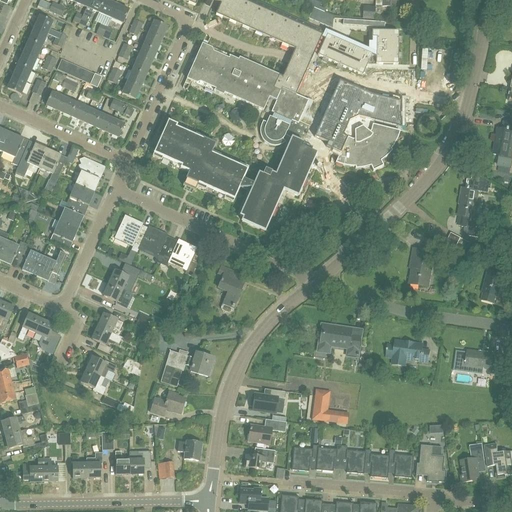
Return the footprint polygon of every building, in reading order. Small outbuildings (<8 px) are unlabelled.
[(89,0),(86,8),(98,13),(104,0),(89,0)] [(104,0),(98,13),(110,18),(116,5),(104,0)] [(181,0),(196,6),(198,0),(212,0),(221,4),(216,15),(295,50),(293,53),(290,60),(289,63),(282,78),(279,76),(273,89),(281,92),(282,88),(296,94),(308,68),(321,37),(324,32),(251,0),(181,0)] [(315,0),(313,7),(325,12),(326,9),(320,6),(322,0),(315,0)] [(53,3),(52,5),(49,11),(55,14),(59,5),(53,3)] [(65,8),(59,5),(55,14),(62,17),(65,8)] [(123,24),(129,11),(116,5),(110,18),(123,24)] [(375,7),(364,6),(363,18),(375,19),(375,7)] [(334,16),(325,12),(313,7),(308,18),(333,29),(334,16)] [(76,13),(72,24),(78,27),(83,16),(76,13)] [(89,19),(83,16),(78,27),(84,29),(85,27),(89,19)] [(53,23),(39,17),(33,29),(47,35),(53,23)] [(135,20),(132,27),(140,31),(143,24),(135,20)] [(154,22),(149,34),(162,40),(167,28),(154,22)] [(96,35),(103,37),(103,36),(103,35),(107,27),(101,24),(96,35)] [(113,30),(107,27),(103,35),(103,36),(110,38),(113,30)] [(138,37),(140,31),(132,27),(129,33),(138,37)] [(42,47),(47,35),(33,29),(28,41),(42,47)] [(58,32),(55,39),(64,43),(67,36),(58,32)] [(326,36),(317,56),(362,76),(368,62),(375,65),(397,65),(398,32),(371,32),(371,39),(375,39),(375,58),(371,57),(371,55),(326,36)] [(149,34),(143,46),(156,52),(162,40),(149,34)] [(53,45),(62,49),(64,43),(55,39),(53,45)] [(28,41),(23,53),(37,59),(42,47),(28,41)] [(273,89),(279,76),(239,58),(238,61),(229,57),(228,59),(213,53),(212,49),(206,47),(208,43),(204,41),(185,84),(189,85),(191,82),(196,84),(200,83),(215,89),(214,92),(223,96),(224,94),(271,114),(270,116),(284,122),(296,94),(282,88),(281,92),(273,89)] [(124,44),(121,51),(130,55),(133,48),(124,44)] [(143,46),(138,58),(151,64),(156,52),(143,46)] [(127,61),(130,55),(121,51),(118,57),(127,61)] [(23,53),(18,65),(31,71),(37,59),(23,53)] [(48,56),(45,63),(54,67),(57,60),(48,56)] [(138,58),(133,70),(146,76),(151,64),(138,58)] [(57,70),(62,73),(67,63),(61,60),(57,70)] [(51,73),(54,67),(45,63),(42,69),(51,73)] [(62,73),(67,75),(68,76),(73,65),(67,63),(62,73)] [(18,65),(12,77),(26,83),(31,71),(18,65)] [(68,76),(74,78),(79,68),(73,65),(68,76)] [(74,78),(80,81),(84,70),(79,68),(74,78)] [(113,68),(110,75),(119,79),(122,72),(113,68)] [(80,81),(85,83),(90,73),(84,70),(80,81)] [(133,70),(127,82),(140,88),(146,76),(133,70)] [(85,83),(91,86),(96,75),(90,73),(85,83)] [(62,75),(61,77),(56,74),(50,89),(57,92),(60,84),(63,85),(62,87),(68,90),(71,81),(65,79),(67,77),(62,75)] [(102,78),(96,75),(91,86),(97,88),(102,78)] [(117,84),(119,79),(110,75),(108,81),(117,84)] [(21,95),(26,83),(12,77),(7,89),(21,95)] [(37,80),(34,86),(43,90),(46,84),(37,80)] [(78,84),(71,81),(68,90),(74,93),(78,84)] [(135,100),(140,88),(127,82),(122,95),(135,100)] [(396,133),(396,131),(369,125),(370,120),(400,128),(400,109),(399,107),(399,105),(398,103),(396,102),(394,102),(372,96),(345,84),(344,84),(342,84),(340,85),(339,85),(337,87),(336,88),(315,138),(328,143),(326,147),(340,154),(337,160),(338,161),(339,162),(341,162),(342,162),(344,163),(343,166),(345,167),(348,167),(350,168),(353,168),(356,168),(356,166),(357,166),(358,166),(360,166),(361,166),(362,165),(363,169),(364,169),(366,168),(367,168),(369,167),(370,167),(373,172),(383,167),(381,162),(382,161),(383,160),(384,159),(385,158),(387,157),(384,154),(385,154),(386,153),(387,152),(388,151),(389,150),(390,151),(392,149),(393,147),(395,144),(396,142),(397,140),(394,138),(394,137),(395,135),(395,134),(396,133)] [(40,97),(43,90),(34,86),(32,93),(33,93),(29,103),(35,106),(40,96),(40,97)] [(85,98),(91,100),(95,92),(89,89),(85,98)] [(98,103),(102,95),(95,92),(91,100),(98,103)] [(51,93),(51,94),(45,107),(58,112),(64,99),(51,93)] [(13,103),(15,103),(16,103),(17,103),(17,102),(18,102),(18,101),(19,101),(19,100),(19,99),(19,98),(19,97),(19,96),(18,96),(18,95),(17,95),(17,94),(16,94),(15,94),(14,94),(13,94),(12,95),(11,96),(11,97),(10,97),(10,98),(10,99),(10,100),(10,101),(11,101),(11,102),(12,102),(13,102),(13,103)] [(58,112),(70,117),(76,104),(64,99),(58,112)] [(119,102),(113,100),(110,108),(115,111),(119,102)] [(126,105),(119,102),(115,111),(122,114),(126,105)] [(70,117),(82,123),(88,109),(76,104),(70,117)] [(82,123),(94,128),(99,114),(88,109),(82,123)] [(94,128),(105,133),(111,120),(99,114),(94,128)] [(118,139),(124,125),(111,120),(105,133),(118,139)] [(177,126),(168,122),(162,136),(160,141),(153,157),(162,161),(163,159),(181,167),(180,169),(189,173),(183,186),(187,188),(190,189),(195,191),(197,187),(206,191),(207,189),(225,197),(224,199),(233,203),(240,188),(251,192),(253,188),(242,184),(249,168),(240,164),(239,166),(220,158),(221,156),(213,152),(217,143),(204,138),(196,134),(195,137),(176,128),(177,126)] [(497,129),(496,135),(493,155),(502,157),(502,159),(499,159),(498,165),(499,165),(498,167),(511,169),(511,167),(511,162),(511,160),(511,161),(511,158),(511,138),(511,139),(511,133),(511,124),(503,123),(502,130),(497,129)] [(0,129),(0,151),(2,153),(10,134),(0,129)] [(10,134),(2,153),(15,158),(12,164),(18,166),(25,150),(20,148),(23,139),(10,134)] [(259,175),(253,188),(251,192),(240,217),(243,219),(242,222),(264,232),(283,190),(297,197),(316,154),(301,148),(303,144),(292,139),(273,182),(259,175)] [(25,150),(18,166),(24,169),(25,168),(26,170),(31,172),(33,172),(35,167),(39,169),(47,150),(29,142),(25,150)] [(73,148),(70,155),(74,157),(76,158),(79,151),(77,150),(73,148)] [(47,150),(39,169),(52,175),(50,180),(56,183),(58,178),(63,167),(57,165),(61,156),(47,150)] [(81,172),(75,185),(94,193),(100,181),(91,177),(97,165),(83,159),(81,160),(79,161),(81,165),(78,166),(81,172)] [(490,189),(491,184),(491,183),(473,170),(471,182),(469,182),(468,189),(463,189),(458,216),(460,217),(459,226),(461,227),(470,229),(468,236),(478,238),(480,225),(475,224),(476,219),(474,219),(478,192),(488,194),(489,189),(490,189)] [(67,202),(67,204),(77,208),(80,203),(88,207),(94,193),(75,185),(67,202)] [(29,192),(25,204),(39,199),(29,192)] [(25,207),(37,212),(39,207),(31,204),(25,207)] [(58,222),(78,231),(83,217),(75,214),(77,208),(67,204),(66,205),(64,209),(58,222)] [(28,219),(33,221),(37,213),(30,210),(28,219)] [(11,211),(7,219),(13,222),(17,214),(11,211)] [(137,253),(139,251),(138,250),(143,240),(137,238),(142,226),(143,225),(124,216),(114,239),(132,248),(131,251),(137,253)] [(50,241),(61,246),(63,240),(72,244),(78,231),(58,222),(55,220),(52,227),(55,229),(50,241)] [(138,250),(139,251),(156,259),(155,262),(160,264),(161,265),(162,261),(167,251),(161,249),(166,237),(167,236),(149,227),(148,229),(143,240),(138,250)] [(470,243),(460,238),(456,247),(466,252),(468,248),(470,243)] [(191,277),(197,265),(191,263),(194,254),(195,254),(197,249),(178,240),(177,242),(172,254),(167,251),(162,261),(161,265),(160,264),(159,268),(165,271),(168,264),(186,272),(185,274),(191,277)] [(6,241),(0,253),(0,261),(11,266),(14,258),(20,260),(24,249),(26,245),(20,242),(18,247),(6,241)] [(24,249),(20,260),(25,263),(22,271),(35,277),(43,258),(31,252),(33,248),(35,243),(30,241),(28,245),(26,245),(24,249)] [(470,243),(468,248),(466,252),(472,256),(478,245),(471,241),(470,243)] [(440,255),(441,248),(424,245),(423,252),(414,251),(412,265),(413,266),(410,285),(428,288),(434,254),(440,255)] [(219,250),(215,258),(222,261),(225,254),(219,250)] [(43,258),(35,277),(54,285),(62,266),(67,255),(59,252),(54,262),(43,258)] [(238,297),(244,284),(230,279),(233,273),(221,268),(218,274),(223,276),(218,289),(228,293),(222,306),(232,310),(237,297),(238,297)] [(482,293),(484,294),(482,301),(493,304),(495,297),(497,297),(502,276),(504,276),(506,270),(495,268),(494,273),(488,272),(482,293)] [(154,278),(140,271),(137,276),(152,283),(154,278)] [(114,272),(108,284),(122,290),(126,280),(129,282),(128,283),(133,286),(135,281),(114,272)] [(117,300),(122,290),(108,284),(102,297),(123,307),(125,302),(120,299),(120,301),(117,300)] [(0,333),(2,334),(4,329),(14,308),(1,303),(0,304),(0,324),(1,325),(0,327),(0,333)] [(149,324),(148,326),(176,328),(180,317),(166,311),(161,322),(152,317),(151,319),(152,319),(150,323),(149,324)] [(141,314),(138,321),(137,322),(148,327),(148,326),(149,324),(150,323),(152,319),(151,319),(141,314)] [(26,330),(35,334),(41,320),(29,315),(20,336),(25,338),(27,333),(25,332),(26,330)] [(97,328),(118,338),(121,332),(119,331),(123,323),(113,319),(112,322),(102,318),(97,328)] [(45,347),(55,326),(41,320),(35,334),(46,339),(45,341),(43,340),(41,345),(45,347)] [(146,332),(148,327),(137,322),(135,327),(146,332)] [(352,330),(322,326),(321,330),(318,351),(318,352),(319,349),(329,351),(329,346),(357,350),(356,357),(359,358),(358,357),(361,336),(351,334),(352,330)] [(111,340),(116,342),(118,338),(97,328),(92,341),(99,344),(97,349),(108,354),(111,349),(105,346),(109,337),(112,338),(111,340)] [(12,332),(7,342),(8,342),(2,355),(1,356),(5,358),(7,355),(8,355),(17,334),(12,332)] [(386,358),(393,359),(392,365),(405,367),(406,360),(428,364),(430,351),(422,350),(423,345),(395,341),(395,346),(388,344),(386,358)] [(82,345),(81,350),(91,353),(93,348),(82,345)] [(179,350),(178,354),(170,352),(161,383),(177,388),(182,372),(183,372),(185,366),(192,368),(190,373),(208,378),(213,359),(196,354),(194,359),(188,357),(189,353),(179,350)] [(498,376),(500,362),(493,361),(494,355),(468,351),(466,367),(492,371),(491,375),(498,376)] [(17,369),(29,366),(28,360),(26,354),(14,357),(14,358),(13,359),(15,368),(17,368),(17,369)] [(89,366),(86,372),(105,380),(108,372),(114,374),(117,367),(90,356),(87,365),(89,366)] [(122,369),(138,377),(140,377),(141,372),(125,364),(122,369)] [(30,370),(44,376),(46,371),(33,365),(30,370)] [(0,372),(0,386),(12,383),(8,370),(0,372)] [(86,372),(81,384),(94,390),(93,392),(103,396),(106,390),(101,388),(105,380),(86,372)] [(16,401),(12,383),(0,386),(0,403),(0,405),(16,401)] [(251,398),(250,407),(253,407),(252,411),(275,414),(277,399),(284,400),(284,392),(271,390),(270,397),(255,395),(254,398),(251,398)] [(312,420),(347,425),(348,414),(327,412),(329,398),(315,396),(316,390),(312,420)] [(181,416),(186,400),(178,398),(178,396),(169,393),(165,403),(154,400),(150,414),(160,417),(162,410),(181,416)] [(36,394),(29,395),(25,396),(26,401),(19,403),(20,410),(39,405),(36,394)] [(291,396),(290,407),(305,408),(306,396),(291,396)] [(102,403),(120,412),(132,417),(134,408),(127,405),(125,407),(104,397),(102,403)] [(40,410),(39,405),(20,410),(22,415),(40,410)] [(292,411),(293,421),(305,420),(305,410),(292,411)] [(2,423),(5,437),(25,431),(19,432),(17,422),(20,422),(20,423),(25,422),(24,417),(2,423)] [(286,433),(287,423),(266,421),(265,429),(251,427),(249,443),(270,445),(272,432),(286,433)] [(429,435),(443,434),(442,426),(429,427),(429,435)] [(163,440),(165,429),(158,427),(155,439),(163,440)] [(386,437),(390,432),(384,428),(381,434),(386,437)] [(310,429),(309,443),(317,444),(318,430),(310,429)] [(37,445),(35,445),(33,437),(27,439),(25,431),(5,437),(9,450),(23,447),(23,448),(22,448),(24,454),(49,447),(48,442),(36,444),(37,445)] [(120,432),(120,440),(130,440),(129,432),(120,432)] [(177,452),(185,453),(184,460),(198,462),(200,460),(203,445),(186,443),(179,442),(177,452)] [(483,461),(480,444),(468,446),(470,460),(460,461),(463,482),(471,481),(471,479),(478,478),(475,462),(483,461)] [(511,459),(511,450),(496,453),(495,444),(483,446),(486,467),(495,466),(497,477),(511,474),(511,472),(510,460),(511,459)] [(316,471),(318,446),(313,446),(313,450),(294,449),(292,471),(309,472),(310,459),(317,459),(316,471)] [(334,459),(341,459),(342,446),(337,446),(337,450),(319,449),(319,446),(318,446),(316,471),(333,472),(334,459)] [(347,473),(363,475),(365,450),(365,452),(347,451),(347,447),(342,446),(341,459),(348,460),(347,473)] [(415,475),(416,476),(427,476),(426,482),(438,483),(438,482),(444,483),(445,471),(442,471),(443,457),(430,456),(431,447),(420,446),(418,464),(416,464),(415,475)] [(274,465),(275,452),(263,450),(262,458),(247,456),(245,469),(265,471),(266,464),(274,465)] [(370,477),(387,479),(389,450),(388,456),(370,455),(371,451),(365,450),(363,475),(364,463),(371,464),(370,477)] [(411,479),(413,456),(394,455),(394,451),(389,450),(387,479),(388,463),(395,464),(394,477),(411,479)] [(140,461),(129,461),(130,476),(144,475),(144,469),(151,469),(151,452),(138,453),(138,458),(140,458),(140,461)] [(101,479),(100,464),(103,464),(102,453),(95,453),(95,456),(95,458),(86,459),(86,465),(87,479),(101,479)] [(116,476),(130,476),(129,461),(119,461),(118,458),(120,458),(120,453),(115,453),(116,476)] [(24,454),(13,456),(15,462),(25,460),(24,454)] [(73,480),(87,479),(86,465),(75,465),(75,462),(77,462),(77,457),(72,457),(73,480)] [(49,460),(43,461),(44,484),(58,483),(58,468),(47,468),(47,465),(49,465),(49,460)] [(40,468),(30,468),(30,465),(23,465),(22,482),(30,482),(30,484),(44,484),(43,461),(38,461),(38,465),(40,465),(40,468)] [(175,478),(173,462),(158,464),(159,480),(175,478)] [(267,511),(268,509),(268,499),(262,499),(260,497),(261,490),(254,490),(254,491),(241,491),(240,505),(255,505),(254,511),(267,511)] [(304,511),(306,500),(305,500),(304,511),(298,511),(299,498),(282,496),(280,511),(304,511)] [(321,511),(323,501),(306,500),(304,511),(321,511)] [(376,511),(377,504),(360,502),(359,511),(352,511),(353,504),(351,511),(376,511)] [(351,511),(353,504),(336,503),(335,511),(351,511)]
